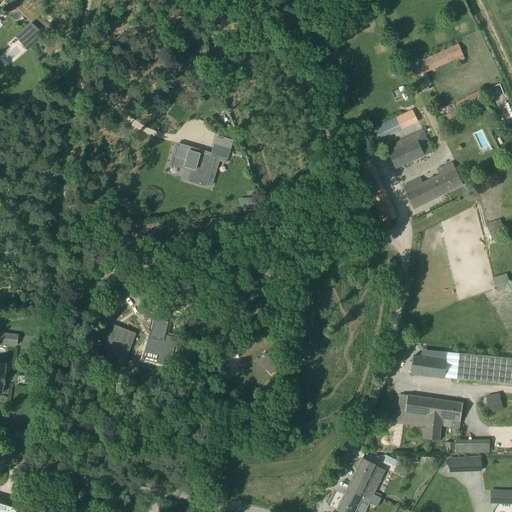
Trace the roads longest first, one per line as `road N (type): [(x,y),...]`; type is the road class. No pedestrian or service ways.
road 1 (residential): [(91,0),(54,264),(45,463)]
road 2 (unclassified): [(316,511),(383,387),(402,325),(402,254),(377,225)]
road 3 (track): [(286,0),(281,22),(344,191),(377,225)]
road 4 (tertiary): [(257,511),(45,463)]
